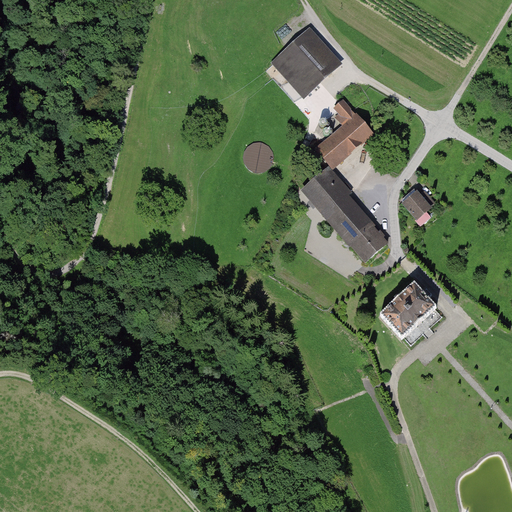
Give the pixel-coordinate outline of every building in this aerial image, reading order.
[(346,67),(312,27),(270,61),(304,102),(346,67)] [(359,117),(316,152),(332,172),(375,137),(359,117)] [(389,241),(331,172),(304,195),(362,264),(389,241)] [(431,206),(416,188),(401,202),(416,219),(431,206)] [(417,282),(379,313),(402,340),(439,308),(417,282)]
